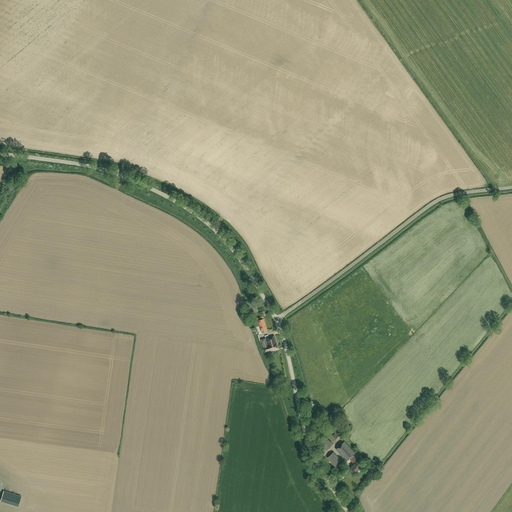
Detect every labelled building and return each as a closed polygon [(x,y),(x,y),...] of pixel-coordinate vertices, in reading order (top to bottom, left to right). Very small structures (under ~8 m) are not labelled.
[(258,321),(262,333),(268,331),(264,318),(263,316),(257,318),(258,321)] [(276,343),(274,336),(267,338),(267,340),(266,340),(265,339),(261,340),(263,348),(264,348),(265,352),(278,348),(276,343)] [(331,434),(335,438),(342,431),(338,427),(331,434)] [(327,450),(333,444),(325,435),(319,441),(323,446),(321,448),(325,452),(327,450)] [(336,449),(346,461),(350,458),(355,464),(351,467),(356,472),(362,467),(357,462),(355,459),(355,458),(353,456),(355,453),(344,442),(336,449)] [(327,458),(337,469),(343,463),(334,452),(327,458)] [(13,485),(14,478),(4,477),(3,484),(13,485)] [(21,497),(3,491),(0,501),(18,507),(21,497)]
